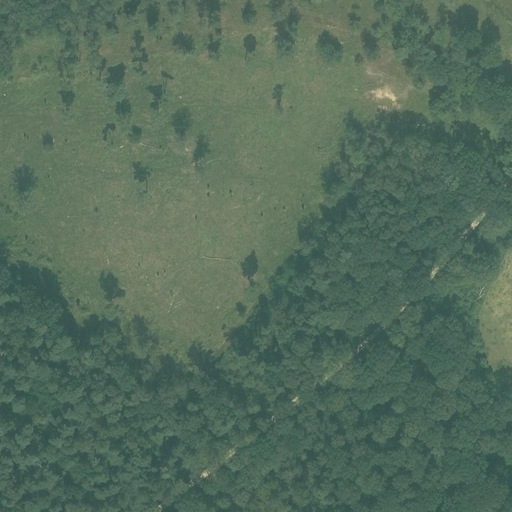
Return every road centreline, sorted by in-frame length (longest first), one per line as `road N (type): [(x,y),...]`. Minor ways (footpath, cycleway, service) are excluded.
road 1 (track): [(156,511),(369,338),(511,170)]
road 2 (track): [(319,24),(377,44),(511,117)]
road 3 (track): [(204,474),(110,378),(48,404)]
